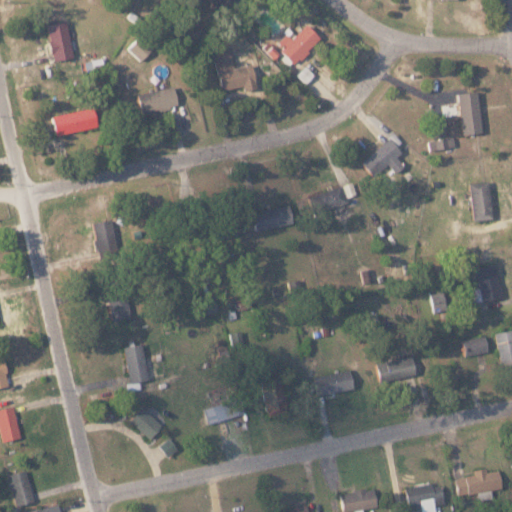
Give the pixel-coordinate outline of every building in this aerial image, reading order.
[(211,0),(228,10),(233,0),(197,0),(205,5),(208,0),(211,0)] [(73,56),(65,19),(46,24),(54,60),(73,56)] [(295,34),(289,27),(277,38),(283,45),(280,48),(294,63),(321,38),(307,23),(295,34)] [(128,47),(141,60),(152,48),(139,35),(128,47)] [(257,87),(252,63),(233,67),(230,47),(213,51),(221,90),(244,85),(245,89),(257,87)] [(138,92),(141,111),(177,105),(174,86),(138,92)] [(480,132),(478,90),(458,91),(461,133),(480,132)] [(51,115),(55,134),(97,126),(93,106),(51,115)] [(435,139),(428,139),(429,148),(454,146),(453,136),(446,136),(445,121),(433,123),(435,139)] [(387,162),(395,172),(404,165),(396,156),(401,151),(388,136),(360,161),(372,175),(387,162)] [(312,194),(317,211),(357,197),(352,180),(312,194)] [(473,220),(493,217),(487,180),(468,182),(473,220)] [(252,212),(257,231),(293,221),(288,203),(252,212)] [(99,245),(115,240),(109,218),(93,222),(99,245)] [(475,301),(500,297),(496,263),(475,266),(478,288),(473,289),(475,301)] [(429,288),(431,304),(445,302),(443,287),(429,288)] [(107,296),(112,321),(131,318),(126,293),(107,296)] [(203,312),(216,310),(214,294),(200,296),(203,312)] [(502,368),(511,365),(511,328),(494,332),(502,368)] [(465,355),(488,350),(484,334),(461,339),(465,355)] [(123,346),(130,382),(149,378),(142,342),(123,346)] [(0,351),(0,386),(9,384),(1,352),(0,351)] [(416,373),(412,354),(375,363),(380,381),(416,373)] [(314,375),(317,394),(353,388),(350,369),(314,375)] [(282,381),(272,383),(275,401),(265,402),(267,415),(287,411),(282,381)] [(244,413),(239,396),(204,406),(209,423),(244,413)] [(0,408),(0,429),(3,440),(20,436),(13,405),(0,408)] [(162,425),(142,406),(129,420),(149,438),(162,425)] [(499,469),(486,471),(486,467),(473,469),(474,475),(455,477),(457,495),(502,488),(499,469)] [(17,505),(34,500),(26,469),(8,474),(17,505)] [(420,503),(421,511),(435,511),(434,501),(444,500),(441,481),(406,487),(408,505),(420,503)] [(374,487),(340,493),(343,511),(377,506),(374,487)]
